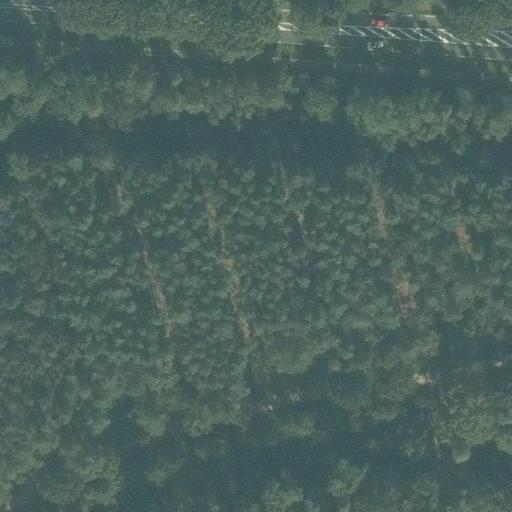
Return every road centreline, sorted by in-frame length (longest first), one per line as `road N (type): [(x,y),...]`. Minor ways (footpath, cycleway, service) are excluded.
road 1 (track): [(6,511),(184,421),(427,377)]
road 2 (primary): [(348,29),(0,5)]
road 3 (primary): [(348,29),(511,50)]
road 4 (primary): [(511,28),(348,29)]
